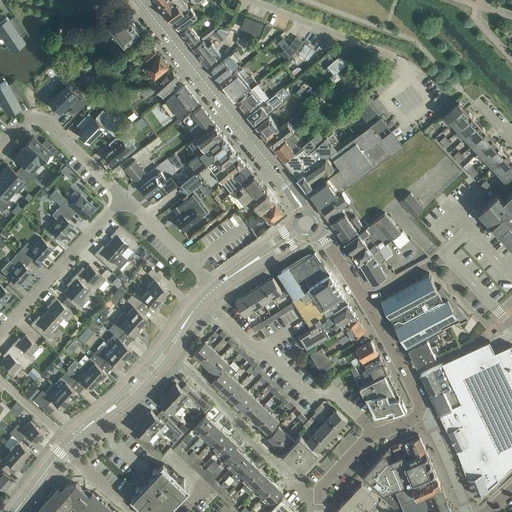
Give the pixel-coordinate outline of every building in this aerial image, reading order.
[(155,0),(172,21),(190,8),(183,0),(155,0)] [(190,8),(172,21),(179,30),(191,21),(197,16),(195,13),(191,7),(190,8)] [(106,19),(126,44),(140,31),(140,32),(141,31),(140,30),(127,14),(127,13),(126,14),(120,18),(116,14),(114,14),(106,19)] [(0,21),(0,28),(12,46),(13,45),(12,44),(16,41),(17,43),(22,39),(20,36),(26,32),(19,21),(13,25),(7,16),(0,21)] [(241,27),(260,34),(264,23),(246,16),(241,27)] [(200,35),(204,39),(218,28),(214,24),(200,35)] [(181,32),(191,45),(200,38),(190,25),(181,32)] [(247,42),(258,45),(260,39),(249,36),(239,34),(237,40),(247,42)] [(193,47),(208,65),(221,54),(212,43),(208,46),(203,39),(193,47)] [(303,42),(296,52),(298,55),(299,53),(308,59),(315,50),(306,44),(303,42)] [(290,45),(282,52),(287,58),(289,57),(293,54),(295,52),(290,45)] [(158,53),(159,53),(154,47),(144,56),(148,61),(143,66),(153,78),(162,71),(170,64),(164,57),(162,58),(158,53)] [(225,59),(212,70),(220,80),(233,69),(239,64),(231,54),(225,59)] [(340,55),(328,66),(335,74),(350,61),(340,55)] [(86,69),(81,62),(71,69),(76,76),(86,69)] [(161,92),(159,94),(161,97),(168,92),(176,85),(175,85),(173,83),(180,78),(173,69),(154,84),(161,92)] [(238,70),(222,83),(235,100),(251,87),(257,82),(251,75),(245,80),(238,70)] [(57,96),(52,101),(60,110),(68,102),(69,101),(71,103),(70,104),(78,112),(88,101),(70,73),(52,91),(57,96)] [(8,83),(6,80),(0,83),(0,84),(1,85),(0,85),(0,95),(8,110),(19,104),(14,95),(20,91),(14,80),(8,83)] [(161,103),(168,111),(174,107),(180,115),(199,101),(185,84),(161,103)] [(257,84),(237,101),(246,112),(255,104),(257,107),(269,98),(257,84)] [(248,115),(255,123),(268,112),(291,92),(285,85),(269,98),(257,107),(248,115)] [(302,87),(294,93),(301,102),(302,103),(303,101),(310,96),(302,88),(302,87)] [(370,125),(371,126),(381,119),(363,97),(353,105),(370,125)] [(448,125),(452,122),(465,110),(463,107),(464,106),(459,101),(441,118),(448,125)] [(255,104),(246,112),(248,115),(257,107),(255,104)] [(194,112),(183,120),(190,127),(189,128),(196,137),(197,136),(206,129),(207,128),(215,122),(202,105),(194,112)] [(85,137),(85,138),(89,142),(105,126),(114,134),(122,127),(103,109),(95,117),(89,112),(81,120),(87,126),(81,133),(85,137)] [(452,122),(459,129),(473,116),(469,112),(468,112),(465,110),(452,122)] [(133,116),(141,126),(147,121),(139,111),(133,116)] [(256,125),(267,139),(275,132),(274,132),(280,127),(270,114),(256,125)] [(462,140),(465,137),(479,124),(476,122),(477,121),(473,116),(459,129),(455,133),(462,140)] [(275,132),(267,139),(273,146),(295,129),(288,121),(280,128),(280,127),(274,132),(275,132)] [(199,137),(192,142),(196,148),(197,147),(200,151),(204,148),(223,133),(216,124),(199,137)] [(465,137),(472,144),(487,131),(482,126),(481,127),(479,124),(465,137)] [(342,190),(402,145),(391,130),(382,137),(377,130),(375,131),(371,126),(370,125),(342,146),(331,155),(327,157),(334,168),(339,165),(341,168),(309,192),(320,206),(342,190)] [(424,130),(427,133),(432,129),(429,125),(424,130)] [(113,147),(105,154),(112,163),(124,154),(131,148),(126,142),(131,138),(124,129),(109,142),(113,147)] [(472,144),(479,151),(493,139),(490,136),(491,135),(487,131),(472,144)] [(327,157),(331,155),(342,146),(332,133),(328,136),(327,136),(324,139),(319,132),(300,148),(295,151),(295,152),(285,160),(307,189),(308,190),(314,185),(311,181),(325,171),(326,174),(334,168),(327,157)] [(285,160),(295,152),(295,151),(300,148),(295,142),(299,139),(297,137),(294,133),(283,142),(275,148),(285,160)] [(190,161),(180,169),(184,173),(194,166),(197,170),(232,144),(231,143),(224,135),(225,135),(224,134),(223,134),(215,141),(199,154),(190,161)] [(24,145),(43,162),(51,153),(53,155),(58,150),(49,142),(45,146),(33,136),(24,145)] [(440,140),(443,144),(448,139),(445,136),(440,140)] [(448,139),(443,144),(446,148),(451,143),(448,139)] [(482,162),(486,159),(500,145),(496,141),(495,142),(493,139),(479,151),(476,155),(482,162)] [(212,189),(225,179),(245,162),(239,154),(240,153),(239,152),(238,152),(232,144),(197,170),(182,182),(189,192),(205,180),(212,189)] [(27,165),(23,170),(32,178),(37,173),(34,171),(43,162),(24,145),(18,152),(19,153),(16,156),(27,165)] [(486,159),(493,166),(506,153),(504,151),(505,150),(500,145),(486,159)] [(453,155),(457,159),(462,154),(459,150),(453,155)] [(493,166),(499,173),(511,161),(511,157),(510,155),(509,156),(506,153),(493,166)] [(457,159),(460,162),(465,157),(462,154),(457,159)] [(131,163),(124,168),(136,182),(142,177),(147,173),(135,159),(131,163)] [(225,179),(223,180),(231,190),(233,189),(254,173),(247,164),(248,164),(246,163),(247,162),(246,161),(245,162),(225,179)] [(511,161),(499,173),(507,181),(511,175),(511,161)] [(0,172),(0,174),(17,190),(26,181),(28,183),(32,178),(23,170),(19,174),(8,164),(6,167),(5,167),(0,172)] [(467,170),(470,173),(475,169),(472,165),(467,170)] [(475,169),(470,173),(474,177),(479,172),(475,169)] [(161,171),(141,186),(149,196),(159,188),(162,186),(167,193),(168,193),(179,185),(171,175),(167,178),(161,171)] [(233,189),(231,190),(232,191),(234,190),(235,189),(245,201),(255,193),(257,195),(259,194),(266,187),(255,173),(254,173),(233,189)] [(0,192),(1,193),(0,195),(0,200),(7,206),(11,202),(9,200),(17,190),(0,174),(0,192)] [(481,184),(484,188),(489,183),(486,180),(481,184)] [(489,183),(484,188),(487,191),(492,187),(489,183)] [(58,186),(49,194),(61,205),(70,214),(74,209),(84,218),(95,207),(81,194),(75,201),(58,186)] [(259,213),(261,212),(276,200),(268,189),(260,195),(251,202),(259,213)] [(320,206),(330,221),(344,210),(342,208),(351,201),(342,190),(320,206)] [(502,229),(511,240),(511,191),(504,199),(498,193),(482,208),(494,221),(492,223),(500,231),(502,229)] [(408,208),(414,215),(424,207),(417,200),(410,192),(401,200),(408,208)] [(29,193),(25,197),(29,202),(34,197),(29,193)] [(193,193),(176,206),(183,216),(177,220),(184,230),(208,212),(193,193)] [(276,200),(261,212),(269,223),(285,211),(276,200)] [(49,229),(45,233),(54,241),(58,236),(61,239),(74,225),(66,218),(70,214),(61,205),(52,214),(58,219),(49,229)] [(344,239),(345,242),(365,227),(356,215),(351,219),(344,210),(330,221),(331,222),(332,223),(334,221),(336,224),(336,229),(343,239),(344,239)] [(359,259),(361,261),(371,255),(371,254),(386,242),(393,237),(401,231),(385,212),(365,227),(345,242),(346,243),(346,242),(347,242),(347,243),(352,244),(352,243),(354,243),(357,247),(356,249),(355,248),(354,253),(358,259),(359,259)] [(247,223),(251,227),(259,221),(255,217),(247,223)] [(113,238),(109,242),(121,253),(127,246),(132,250),(138,243),(119,226),(112,234),(112,237),(113,238)] [(401,231),(393,237),(396,242),(400,247),(409,239),(403,231),(402,231),(401,231)] [(27,242),(19,251),(29,260),(33,255),(40,262),(53,248),(41,237),(33,247),(27,242)] [(121,253),(109,242),(105,247),(104,246),(101,246),(94,253),(113,270),(116,267),(119,269),(128,259),(121,253)] [(371,255),(361,261),(359,262),(373,284),(382,279),(387,276),(385,272),(389,270),(384,261),(383,262),(381,260),(392,253),(386,242),(371,254),(371,255)] [(29,260),(19,251),(10,261),(2,270),(7,275),(19,285),(32,271),(24,264),(29,260)] [(303,290),(330,272),(315,252),(314,253),(310,254),(307,255),(304,256),(280,272),(279,271),(295,297),(304,291),(303,290)] [(81,268),(75,275),(93,292),(94,292),(106,279),(90,264),(85,268),(84,268),(81,268)] [(147,287),(149,289),(149,288),(161,299),(161,298),(168,290),(158,281),(162,277),(152,268),(148,272),(155,278),(147,287)] [(297,305),(312,327),(328,318),(327,316),(347,303),(342,295),(343,294),(344,294),(330,272),(303,290),(304,291),(295,297),(293,298),(294,301),(297,305)] [(406,345),(407,347),(455,321),(455,322),(460,320),(460,321),(470,317),(450,295),(443,287),(441,285),(440,286),(438,288),(438,287),(437,287),(432,278),(431,276),(430,274),(430,273),(381,299),(382,301),(383,302),(383,303),(384,304),(390,314),(390,315),(390,316),(391,316),(392,318),(391,318),(394,324),(395,323),(396,325),(396,326),(401,335),(405,343),(406,343),(407,345),(406,345)] [(93,292),(75,275),(68,282),(68,286),(69,286),(65,291),(81,306),(88,298),(90,299),(95,293),(94,292),(93,292)] [(273,277),(264,283),(273,297),(279,294),(282,298),(290,293),(287,289),(282,291),(273,277)] [(264,283),(255,289),(264,303),(268,301),(270,305),(276,302),(273,297),(264,283)] [(0,306),(11,294),(0,284),(0,306)] [(135,290),(131,295),(141,304),(145,300),(155,309),(163,300),(161,298),(161,299),(149,288),(149,289),(142,297),(135,290)] [(255,289),(246,294),(255,309),(264,303),(255,289)] [(255,309),(246,294),(236,300),(245,315),(248,313),(251,318),(258,314),(255,309)] [(126,314),(128,316),(140,326),(140,325),(147,317),(137,308),(141,304),(131,295),(127,299),(134,306),(126,314)] [(49,308),(45,313),(57,323),(63,317),(68,321),(74,314),(62,303),(55,297),(48,304),(48,308),(49,308)] [(63,301),(69,307),(72,303),(67,297),(63,301)] [(328,318),(312,327),(299,336),(307,348),(316,342),(319,340),(320,341),(336,332),(358,318),(348,302),(347,303),(327,316),(328,318)] [(274,319),(271,315),(269,312),(264,315),(269,322),(274,319)] [(57,323),(45,313),(41,317),(41,316),(37,316),(30,324),(50,341),(54,336),(50,332),(57,323)] [(120,316),(113,324),(123,333),(127,329),(134,336),(142,327),(140,325),(140,326),(128,316),(125,320),(120,316)] [(365,329),(358,318),(336,332),(339,338),(349,332),(352,337),(365,329)] [(93,319),(88,324),(94,329),(98,325),(93,319)] [(114,334),(107,342),(111,346),(113,348),(113,347),(124,358),(125,357),(132,349),(119,338),(123,333),(113,324),(109,328),(114,334)] [(422,339),(407,347),(409,349),(417,366),(418,366),(436,356),(434,352),(438,350),(436,345),(432,347),(429,341),(440,338),(437,331),(435,332),(422,339)] [(17,338),(11,346),(30,363),(35,357),(32,354),(39,346),(33,341),(26,334),(22,339),(21,338),(17,338)] [(214,348),(206,340),(194,353),(195,354),(194,354),(197,357),(198,357),(202,360),(214,348)] [(357,348),(364,361),(370,358),(379,353),(371,340),(363,345),(357,348)] [(456,449),(469,479),(475,495),(490,489),(489,488),(507,471),(511,466),(511,343),(511,344),(462,368),(457,357),(490,341),(490,340),(421,374),(440,413),(448,430),(450,434),(456,449)] [(98,348),(94,353),(104,362),(108,358),(119,368),(127,359),(125,357),(124,358),(113,347),(113,348),(111,346),(107,342),(100,350),(98,348)] [(30,363),(11,346),(4,353),(4,356),(5,357),(1,362),(14,374),(21,366),(24,369),(30,363)] [(311,354),(317,364),(328,358),(322,347),(311,354)] [(221,355),(214,348),(202,360),(206,364),(205,365),(208,368),(209,367),(210,368),(221,355)] [(83,365),(87,369),(98,380),(100,382),(108,373),(100,366),(104,362),(94,353),(90,357),(83,365)] [(59,355),(54,360),(59,365),(60,363),(64,360),(59,355)] [(221,355),(210,368),(211,369),(210,369),(213,372),(214,372),(217,375),(218,375),(225,368),(230,363),(233,360),(230,357),(227,360),(221,355)] [(368,368),(365,370),(366,372),(380,365),(381,367),(385,365),(384,363),(380,355),(366,362),(368,368)] [(328,358),(317,364),(321,372),(333,366),(328,358)] [(69,368),(65,373),(75,382),(79,378),(91,388),(98,380),(87,369),(83,365),(80,363),(73,371),(69,368)] [(217,375),(213,380),(217,384),(216,385),(219,388),(220,387),(221,388),(233,376),(232,375),(237,370),(230,363),(225,368),(218,375),(217,375)] [(363,371),(368,381),(388,372),(385,365),(381,367),(380,365),(366,372),(365,370),(363,371)] [(351,369),(355,376),(359,374),(355,366),(351,369)] [(46,370),(42,374),(47,378),(51,374),(46,370)] [(360,386),(369,404),(397,390),(388,372),(368,381),(368,382),(360,386)] [(61,377),(54,385),(58,389),(69,400),(71,402),(79,393),(71,386),(75,382),(65,373),(61,377)] [(241,383),(233,376),(221,388),(222,389),(221,389),(224,392),(225,392),(229,396),(241,383)] [(356,379),(359,386),(364,383),(360,376),(356,379)] [(33,383),(24,393),(31,399),(39,389),(33,383)] [(52,399),(62,408),(69,400),(58,389),(54,385),(52,383),(44,391),(42,389),(38,394),(47,402),(48,403),(52,399)] [(177,383),(168,391),(182,404),(190,396),(206,410),(210,405),(187,383),(182,388),(177,383)] [(241,383),(229,396),(232,399),(235,403),(236,402),(237,403),(249,390),(241,383)] [(256,398),(249,390),(237,403),(237,404),(240,407),(240,406),(245,411),(256,398)] [(397,390),(372,402),(378,414),(388,412),(403,409),(406,409),(402,400),(401,400),(399,397),(400,396),(400,395),(399,396),(397,392),(398,392),(397,390)] [(182,404),(168,391),(160,400),(169,409),(164,413),(176,424),(180,419),(174,413),(182,404)] [(38,394),(33,399),(42,407),(47,402),(38,394)] [(256,398),(245,411),(248,414),(247,414),(251,417),(253,418),(264,405),(256,398)] [(0,420),(11,408),(3,402),(0,401),(0,420)] [(17,403),(11,409),(17,415),(23,409),(17,403)] [(264,405),(253,418),(252,419),(256,422),(256,421),(260,425),(272,412),(274,410),(270,406),(268,408),(264,405)] [(337,409),(329,417),(341,427),(348,419),(337,409)] [(151,410),(143,419),(157,431),(165,423),(171,429),(175,432),(170,437),(175,443),(180,437),(185,433),(178,427),(176,424),(164,413),(160,418),(151,410)] [(272,412),(260,425),(264,428),(263,429),(266,432),(267,431),(268,432),(280,420),(272,412)] [(194,428),(203,436),(215,422),(206,414),(200,421),(194,428)] [(329,417),(322,425),(333,435),(341,427),(329,417)] [(18,424),(14,428),(24,437),(28,433),(36,441),(44,432),(39,428),(41,425),(32,418),(23,428),(18,424)] [(157,431),(143,419),(135,427),(143,435),(139,440),(159,459),(164,454),(155,446),(155,445),(149,440),(157,431)] [(203,436),(210,443),(223,429),(215,422),(203,436)] [(181,423),(178,427),(185,433),(189,428),(184,423),(181,423)] [(269,436),(277,444),(287,432),(279,425),(269,436)] [(322,425),(315,432),(326,443),(333,435),(322,425)] [(12,434),(4,443),(9,447),(11,449),(22,459),(23,459),(30,450),(20,442),(24,437),(14,428),(10,432),(12,434)] [(210,443),(218,450),(231,437),(223,429),(210,443)] [(277,444),(285,451),(295,440),(287,432),(277,444)] [(315,432),(307,440),(318,451),(326,443),(315,432)] [(295,440),(285,451),(283,452),(300,468),(303,468),(310,461),(319,451),(318,451),(307,440),(301,434),(295,440)] [(409,457),(426,450),(420,436),(405,442),(409,452),(407,453),(409,457)] [(224,460),(236,446),(238,444),(231,437),(218,450),(226,457),(224,460)] [(173,448),(183,457),(187,452),(182,447),(185,444),(181,440),(173,448)] [(9,447),(4,443),(6,445),(0,451),(0,461),(5,466),(9,462),(17,469),(25,460),(23,459),(22,459),(11,449),(9,447)] [(224,460),(232,468),(245,454),(236,446),(224,460)] [(417,482),(416,480),(435,471),(426,450),(409,457),(407,453),(394,458),(389,447),(386,450),(387,450),(384,453),(383,453),(382,454),(382,455),(380,458),(379,457),(379,458),(376,461),(372,465),(373,465),(369,469),(369,468),(368,469),(369,470),(366,473),(365,472),(364,474),(384,493),(403,484),(404,487),(405,487),(417,482)] [(187,452),(183,457),(185,459),(190,464),(198,455),(193,451),(190,454),(187,452)] [(236,480),(253,462),(245,454),(232,468),(236,471),(232,476),(236,480)] [(198,455),(190,464),(194,468),(198,472),(203,467),(199,463),(203,459),(198,455)] [(260,469),(253,462),(236,480),(238,482),(243,477),(248,482),(260,469)] [(172,471),(164,463),(159,469),(154,469),(154,474),(149,479),(151,481),(148,484),(146,482),(142,487),(136,487),(136,493),(131,498),(139,505),(141,503),(145,507),(143,509),(146,511),(164,511),(181,495),(183,497),(191,489),(185,484),(185,478),(180,478),(176,475),(174,477),(170,473),(172,471)] [(198,472),(206,479),(214,471),(209,466),(206,469),(203,467),(198,472)] [(255,489),(256,490),(268,477),(260,469),(248,482),(244,487),(251,494),(255,489)] [(206,479),(214,487),(219,482),(215,478),(218,474),(214,471),(206,479)] [(389,494),(383,497),(396,508),(402,506),(402,505),(418,498),(424,495),(442,487),(441,484),(437,476),(436,473),(417,482),(405,487),(404,487),(396,490),(396,491),(400,500),(397,501),(389,494)] [(0,477),(0,487),(5,491),(13,482),(3,474),(0,477)] [(256,490),(264,497),(276,484),(268,477),(256,490)] [(216,489),(222,494),(227,489),(226,488),(229,484),(225,480),(221,484),(219,482),(214,487),(216,489)] [(336,510),(337,511),(365,511),(379,498),(362,482),(336,510)] [(78,508),(82,511),(115,511),(93,492),(90,495),(77,483),(67,484),(62,489),(59,487),(36,511),(65,511),(75,502),(80,506),(78,508)] [(276,484),(264,497),(271,504),(277,498),(283,491),(276,484)] [(224,496),(230,502),(234,498),(228,493),(229,491),(227,489),(222,494),(223,495),(224,496)] [(418,498),(402,505),(402,506),(405,511),(424,511),(430,510),(429,507),(430,507),(432,511),(452,511),(443,489),(425,496),(425,495),(424,496),(424,495),(418,498)] [(299,511),(283,496),(269,511),(299,511)] [(379,504),(387,511),(391,511),(393,510),(381,499),(379,502),(379,504)]
